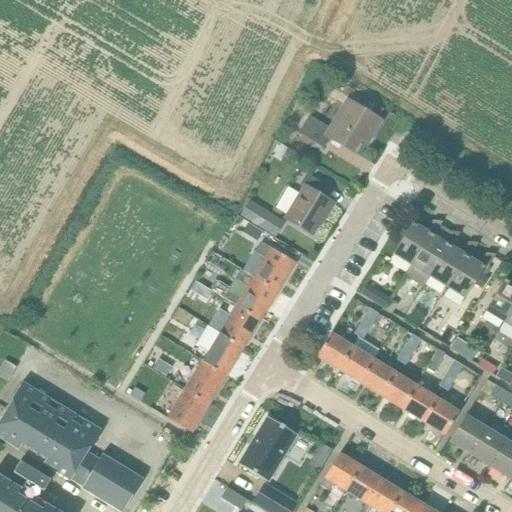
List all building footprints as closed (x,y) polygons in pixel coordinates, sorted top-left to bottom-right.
[(308,116),(297,134),(320,147),(326,137),(352,153),(359,141),(366,145),(380,121),(345,99),(327,128),(308,116)] [(301,188),(283,217),(312,235),(330,204),(321,198),(328,188),(306,174),(299,186),(301,188)] [(263,210),(254,226),(274,238),(284,223),(263,210)] [(411,223),(392,255),(410,266),(404,275),(403,276),(404,277),(425,241),(429,235),(433,237),(440,226),(442,222),(431,221),(425,232),(411,223)] [(241,233),(256,242),(262,233),(247,224),(241,233)] [(425,241),(404,277),(421,288),(447,245),(451,247),(460,233),(450,232),(440,226),(433,237),(429,235),(425,241)] [(261,243),(254,253),(263,258),(269,248),(261,243)] [(447,245),(421,288),(422,288),(428,278),(446,289),(462,263),(466,257),(468,258),(477,244),(467,243),(460,253),(451,247),(447,245)] [(263,258),(252,275),(279,289),(294,263),(269,248),(263,258)] [(462,263),(446,289),(464,300),(473,284),(480,273),(483,274),(495,255),(485,254),(478,264),(468,258),(466,257),(462,263)] [(480,273),(473,284),(482,290),(489,278),(483,274),(480,273)] [(252,275),(235,304),(260,319),(279,289),(252,275)] [(511,284),(504,280),(484,312),(502,324),(511,307),(511,284)] [(194,282),(189,291),(197,296),(203,287),(194,282)] [(217,282),(211,292),(215,295),(222,299),(228,288),(221,284),(217,282)] [(378,290),(372,301),(383,308),(390,297),(378,290)] [(390,299),(384,308),(391,313),(397,304),(390,299)] [(235,304),(218,332),(243,347),(260,319),(235,304)] [(511,307),(502,324),(511,329),(511,307)] [(369,309),(362,321),(370,326),(378,314),(369,309)] [(362,340),(370,326),(362,321),(353,334),(362,340)] [(218,332),(202,358),(227,373),(243,347),(218,332)] [(330,333),(315,357),(336,370),(353,347),(330,333)] [(411,335),(404,346),(413,352),(420,340),(411,335)] [(453,339),(448,348),(461,356),(466,347),(453,339)] [(353,347),(336,370),(357,383),(374,360),(361,352),(365,346),(357,341),(353,347)] [(404,346),(396,360),(404,366),(413,352),(404,346)] [(437,350),(425,369),(433,374),(445,355),(437,350)] [(374,360),(357,383),(378,396),(392,371),(382,365),(386,359),(378,354),(374,360)] [(202,358),(184,388),(209,403),(227,373),(202,358)] [(481,359),(477,365),(491,374),(495,368),(481,359)] [(16,368),(4,360),(0,367),(0,377),(7,382),(16,368)] [(157,360),(151,369),(164,377),(165,377),(171,368),(169,367),(157,360)] [(453,361),(446,372),(455,378),(462,366),(453,361)] [(392,371),(378,396),(400,409),(415,385),(392,371)] [(447,392),(455,378),(446,372),(437,387),(447,392)] [(117,511),(122,511),(142,479),(102,454),(99,460),(87,452),(100,430),(22,382),(0,418),(0,440),(69,482),(70,481),(81,488),(81,489),(117,511)] [(415,385),(400,409),(422,422),(436,398),(415,385)] [(489,395),(501,402),(507,393),(495,385),(489,395)] [(134,388),(129,396),(139,402),(144,394),(134,388)] [(184,388),(165,418),(191,434),(209,403),(184,388)] [(511,395),(507,393),(501,402),(511,409),(511,395)] [(436,398),(422,422),(444,436),(458,412),(436,398)] [(465,415),(448,442),(469,455),(484,427),(465,415)] [(265,417),(237,463),(269,482),(297,436),(265,417)] [(484,427),(469,455),(489,467),(505,439),(484,427)] [(511,443),(505,439),(489,467),(511,481),(511,478),(511,443)] [(338,454),(319,486),(328,491),(332,485),(344,493),(358,467),(338,454)] [(19,462),(12,473),(43,492),(49,481),(19,462)] [(358,467),(344,493),(362,504),(378,478),(358,467)] [(0,476),(0,511),(58,511),(45,504),(41,510),(17,495),(21,489),(0,476)] [(378,478),(362,504),(375,511),(386,511),(398,491),(378,478)] [(257,498),(255,502),(271,511),(290,511),(295,504),(265,485),(257,498)] [(226,489),(219,500),(236,510),(237,510),(240,511),(246,501),(226,489)] [(398,491),(386,511),(416,511),(421,505),(398,491)]
